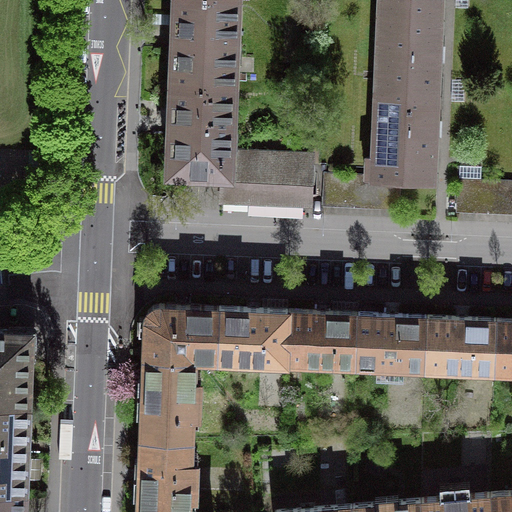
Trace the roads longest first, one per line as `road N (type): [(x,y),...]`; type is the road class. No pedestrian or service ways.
road 1 (residential): [(511,253),(95,235)]
road 2 (tertiary): [(84,511),(94,259)]
road 3 (tertiary): [(95,235),(105,0)]
